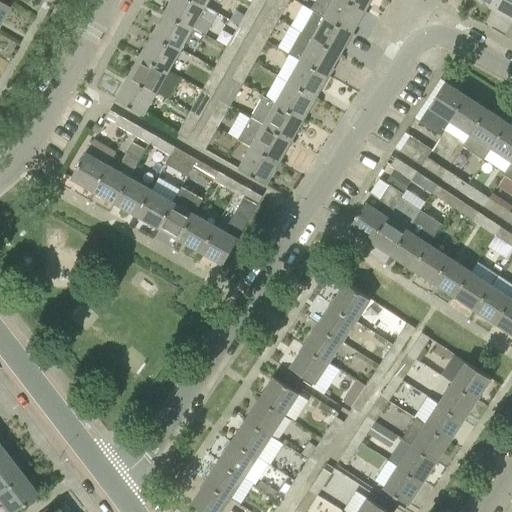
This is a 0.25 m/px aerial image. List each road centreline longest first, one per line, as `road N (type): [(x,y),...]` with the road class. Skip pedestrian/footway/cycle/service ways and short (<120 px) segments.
road 1 (residential): [(112,483),(144,458),(415,46),(433,36),(457,41),(511,72)]
road 2 (residential): [(0,177),(28,151),(112,0)]
road 3 (residential): [(112,483),(0,337)]
